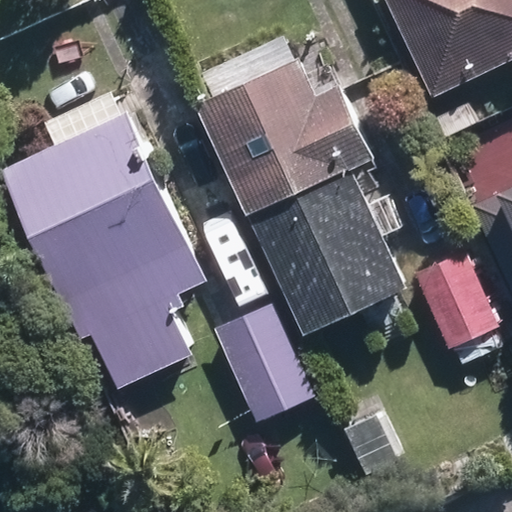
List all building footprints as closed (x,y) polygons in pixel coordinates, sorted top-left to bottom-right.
[(511,0),(392,0),(436,92),(511,57),(511,0)] [(367,280),(321,180),(385,150),(353,80),(327,92),(308,50),(204,98),(283,267),(289,264),(308,306),(367,280)] [(208,277),(132,112),(9,168),(87,336),(97,331),(122,385),(193,353),(167,296),(208,277)] [(511,185),(478,201),(511,275),(511,185)] [(509,345),(500,326),(506,323),(471,249),(421,272),(455,345),(459,344),(468,364),(509,345)] [(322,392),(261,262),(201,291),(261,421),(322,392)] [(392,410),(353,428),(375,477),(415,460),(392,410)]
